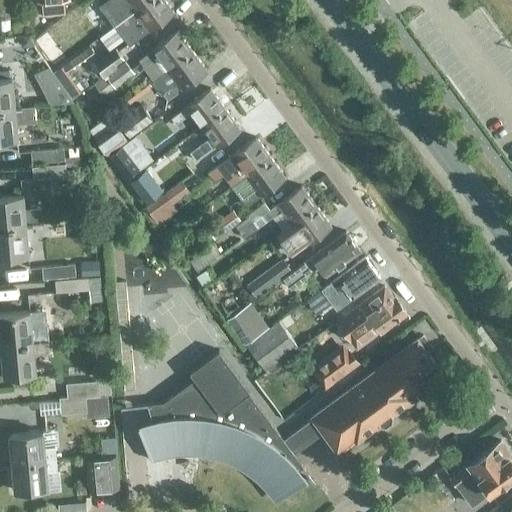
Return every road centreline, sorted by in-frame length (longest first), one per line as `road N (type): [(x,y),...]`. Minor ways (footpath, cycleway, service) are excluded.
road 1 (residential): [(203,0),(498,397)]
road 2 (secondary): [(511,245),(328,0)]
road 3 (residential): [(343,511),(498,397)]
